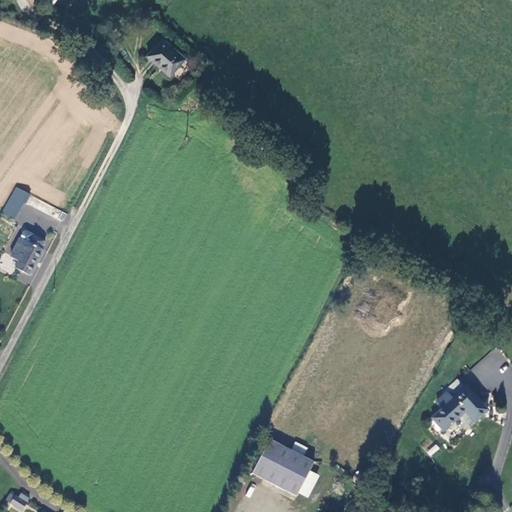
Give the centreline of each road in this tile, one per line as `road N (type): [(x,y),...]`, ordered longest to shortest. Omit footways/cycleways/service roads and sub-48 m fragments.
road 1 (unclassified): [(129,95),(127,121),(0,369)]
road 2 (track): [(129,95),(88,43),(26,12),(20,0)]
